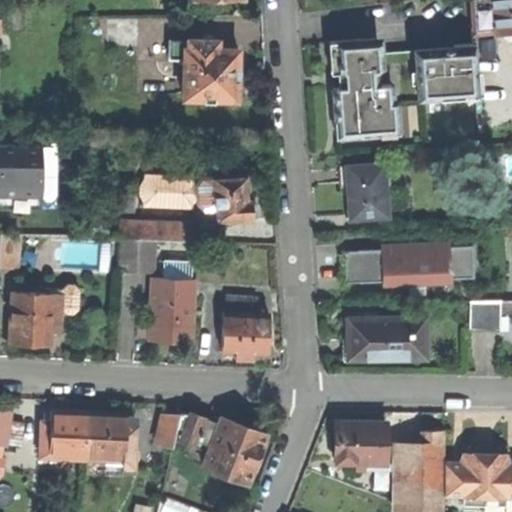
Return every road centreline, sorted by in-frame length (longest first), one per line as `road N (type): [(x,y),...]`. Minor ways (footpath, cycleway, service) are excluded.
road 1 (residential): [(278,0),(302,389)]
road 2 (residential): [(0,375),(302,389)]
road 3 (residential): [(302,389),(511,392)]
road 4 (residential): [(302,389),(300,424),(268,511)]
